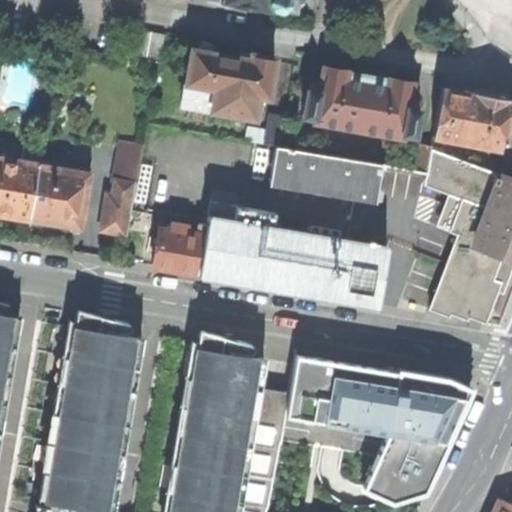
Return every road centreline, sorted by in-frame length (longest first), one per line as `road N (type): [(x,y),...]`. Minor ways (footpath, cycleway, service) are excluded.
road 1 (unclassified): [(511,355),(0,269)]
road 2 (secondary): [(463,511),(511,401)]
